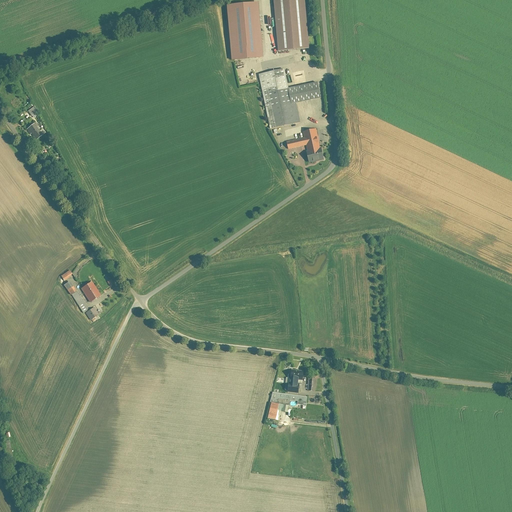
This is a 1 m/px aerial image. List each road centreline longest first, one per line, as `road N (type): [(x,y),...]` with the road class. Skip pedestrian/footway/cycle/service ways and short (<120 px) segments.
road 1 (residential): [(322,0),(334,165),(140,301)]
road 2 (residential): [(140,301),(0,112)]
road 3 (track): [(37,511),(140,301)]
road 4 (residential): [(320,359),(191,340),(140,301)]
road 5 (residential): [(511,388),(320,359)]
road 6 (residential): [(347,511),(320,359)]
